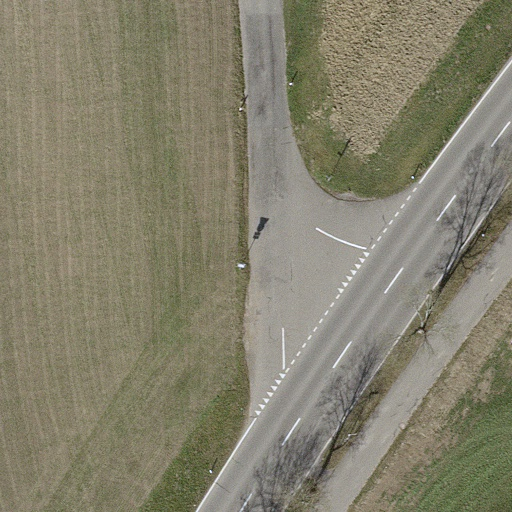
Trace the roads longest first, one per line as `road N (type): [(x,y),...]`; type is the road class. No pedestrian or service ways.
road 1 (residential): [(260,0),(276,203),(341,359)]
road 2 (secondary): [(341,359),(511,126)]
road 3 (secondary): [(248,511),(341,359)]
